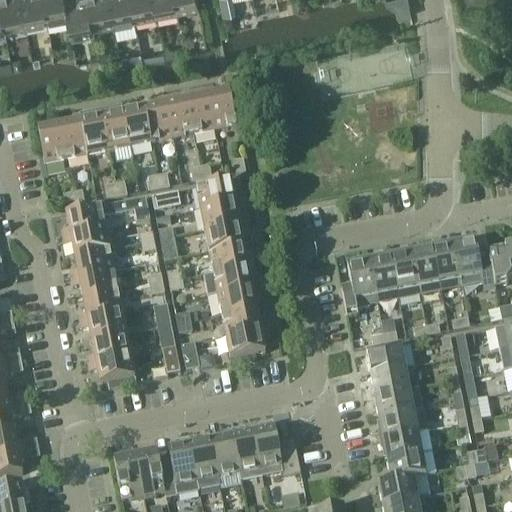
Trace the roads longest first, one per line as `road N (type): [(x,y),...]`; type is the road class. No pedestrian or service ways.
road 1 (residential): [(312,391),(319,371),(295,244),(416,223),(438,209)]
road 2 (residential): [(75,439),(39,257),(14,230),(0,159)]
road 3 (residential): [(75,439),(312,391)]
road 4 (residential): [(438,128),(433,0)]
